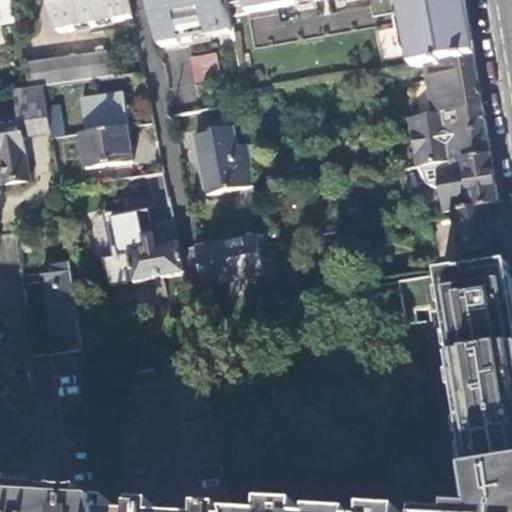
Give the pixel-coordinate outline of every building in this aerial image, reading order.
[(0,0),(0,11),(2,22),(15,20),(11,0),(0,0)] [(133,19),(128,0),(51,0),(59,33),(133,19)] [(152,0),(162,48),(232,34),(226,2),(225,0),(152,0)] [(225,0),(226,2),(237,0),(243,0),(246,14),(322,0),(399,0),(403,22),(399,23),(405,57),(409,56),(411,68),(427,65),(475,57),(470,25),(466,26),(461,0),(225,0)] [(461,0),(466,26),(470,25),(465,0),(461,0)] [(90,79),(109,76),(105,51),(23,62),(28,87),(44,85),(90,79)] [(216,52),(189,56),(193,82),(220,79),(216,52)] [(478,73),(475,57),(427,65),(435,115),(438,114),(439,116),(457,113),(456,112),(483,107),(478,73)] [(90,134),(132,128),(127,95),(124,75),(109,76),(90,79),(93,100),(85,101),(90,134)] [(48,114),(44,85),(28,87),(15,89),(19,116),(0,118),(0,168),(3,186),(29,183),(24,138),(51,135),(48,114)] [(487,130),(483,107),(456,112),(457,113),(439,116),(441,129),(435,130),(433,116),(410,119),(419,169),(491,158),(487,130)] [(61,111),(48,114),(51,135),(52,139),(65,138),(61,111)] [(438,114),(435,115),(433,116),(435,130),(441,129),(439,116),(438,114)] [(136,162),(132,128),(90,134),(85,135),(90,169),(136,162)] [(238,148),(234,129),(194,136),(208,196),(257,188),(248,147),(238,148)] [(269,193),(258,145),(248,147),(257,188),(258,195),(269,193)] [(494,175),(491,158),(419,169),(424,182),(431,188),(438,193),(442,215),(499,205),(494,175)] [(501,215),(499,205),(442,215),(430,217),(434,243),(461,240),(464,254),(494,249),(492,237),(504,236),(501,215)] [(128,284),(135,283),(135,285),(186,275),(182,258),(181,252),(176,229),(154,234),(155,237),(145,239),(138,208),(103,216),(112,258),(103,260),(109,291),(129,286),(128,284)] [(264,273),(259,244),(256,245),(253,235),(196,246),(197,250),(197,255),(182,258),(186,275),(189,288),(264,273)] [(506,247),(504,236),(492,237),(494,249),(506,247)] [(291,239),(269,243),(259,244),(264,273),(270,303),(290,300),(288,285),(297,284),(291,239)] [(197,255),(197,250),(181,252),(182,258),(197,255)] [(511,275),(510,265),(442,275),(474,480),(511,473),(511,275)] [(45,341),(47,357),(83,351),(82,343),(79,318),(76,303),(71,266),(42,270),(48,310),(55,310),(60,339),(52,340),(45,341)] [(79,318),(95,316),(93,301),(76,303),(79,318)] [(55,310),(48,310),(52,340),(60,339),(55,310)] [(82,343),(98,340),(95,316),(79,318),(82,343)] [(105,381),(129,505),(184,507),(233,509),(210,401),(208,387),(203,362),(105,381)] [(287,389),(285,376),(268,379),(270,392),(287,389)] [(225,385),(228,398),(242,396),(240,383),(225,385)] [(210,401),(228,398),(225,385),(208,387),(210,401)] [(511,511),(511,473),(474,480),(479,511),(511,511)]
